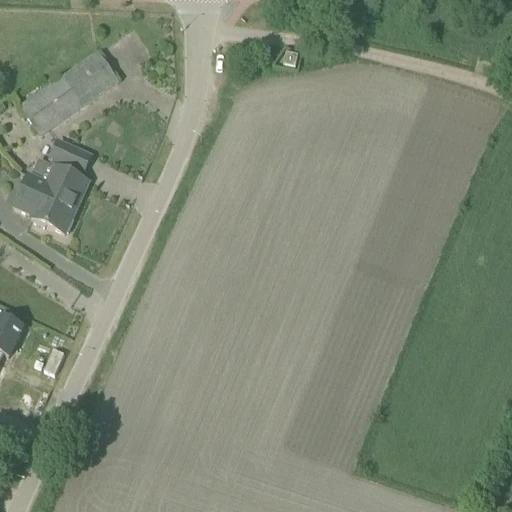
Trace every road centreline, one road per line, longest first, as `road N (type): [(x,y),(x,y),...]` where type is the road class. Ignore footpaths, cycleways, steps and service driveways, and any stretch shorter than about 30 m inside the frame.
road 1 (residential): [(14,511),(183,144),(199,33)]
road 2 (residential): [(511,91),(317,45),(199,33)]
